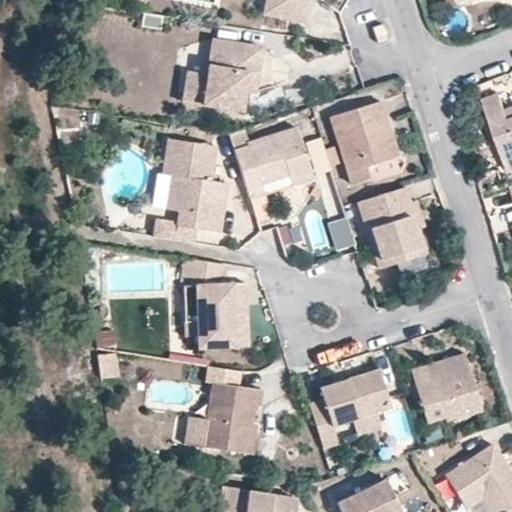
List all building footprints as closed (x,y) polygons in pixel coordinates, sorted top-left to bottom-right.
[(266,0),(263,14),(265,16),(267,16),(306,24),(310,2),(313,0),(266,0)] [(264,46),(215,38),(210,74),(189,71),(186,102),(244,111),(247,91),(250,72),(260,73),(264,46)] [(260,73),(250,72),(247,91),(257,92),(260,73)] [(511,115),(508,117),(505,108),(503,101),(499,91),(481,97),(486,111),(500,147),(507,168),(511,165),(511,115)] [(392,139),(386,134),(381,121),(387,119),(382,101),(339,114),(342,127),(335,128),(341,147),(352,183),(370,177),(366,165),(375,162),(398,155),(393,139),(392,139)] [(335,128),(342,127),(339,114),(331,116),(335,128)] [(392,139),(393,139),(387,119),(381,121),(386,134),(392,139)] [(264,193),(262,184),(289,175),(292,184),(313,177),(297,128),(246,145),(246,146),(234,150),(250,198),(264,193)] [(161,173),(170,174),(167,193),(166,206),(181,209),(191,211),(189,226),(218,230),(220,218),(217,215),(206,208),(208,195),(224,197),(226,181),(209,178),(215,144),(167,136),(161,173)] [(262,184),(264,193),(292,184),(289,175),(262,184)] [(359,201),(360,206),(380,267),(400,262),(427,252),(419,229),(411,200),(406,186),(359,201)] [(217,215),(220,218),(224,197),(208,195),(206,208),(217,215)] [(416,199),(411,200),(419,229),(425,227),(416,199)] [(191,211),(181,209),(179,225),(189,226),(191,211)] [(345,220),(326,227),(336,253),(355,246),(345,220)] [(190,243),(193,227),(189,226),(179,225),(153,221),(150,236),(190,243)] [(222,285),(224,263),(184,257),(181,286),(182,287),(185,321),(197,321),(199,337),(200,348),(235,347),(232,307),(244,306),(242,285),(222,285)] [(244,306),(232,307),(235,347),(248,346),(244,306)] [(197,321),(185,321),(186,338),(199,337),(197,321)] [(169,357),(168,338),(151,338),(151,357),(169,357)] [(482,409),(476,389),(464,351),(411,368),(428,420),(444,416),(446,421),(482,409)] [(237,387),(239,372),(207,367),(205,382),(212,383),(237,387)] [(340,379),(343,386),(380,375),(377,367),(340,379)] [(337,444),(331,425),(390,407),(380,375),(343,386),(340,379),(318,385),(322,399),(308,403),(322,448),(337,444)] [(248,453),(252,429),(256,405),(261,406),(262,392),(237,387),(212,383),(206,423),(203,447),(248,453)] [(490,511),(502,511),(511,505),(511,473),(493,444),(445,476),(466,508),(482,498),(490,511)] [(401,511),(384,478),(337,500),(342,511),(401,511)] [(216,511),(295,511),(297,500),(220,488),(216,511)] [(490,511),(482,498),(466,508),(468,511),(490,511)]
